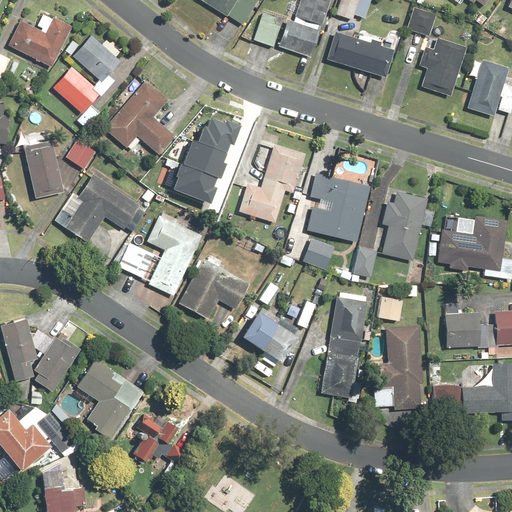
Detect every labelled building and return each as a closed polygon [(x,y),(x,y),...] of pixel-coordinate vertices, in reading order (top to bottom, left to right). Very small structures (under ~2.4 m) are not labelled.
[(204,0),(245,29),(266,0),(204,0)] [(295,0),(291,13),(323,24),(330,0),(295,0)] [(339,0),(334,15),(354,22),(362,0),(339,0)] [(466,0),(479,9),(485,0),(466,0)] [(415,2),(407,29),(426,35),(435,8),(415,2)] [(22,18),(9,43),(53,66),(74,24),(45,9),(37,25),(22,18)] [(264,11),(254,39),(311,57),(320,30),(264,11)] [(488,17),(481,12),(474,23),(481,28),(488,17)] [(392,44),(335,28),(327,60),(384,75),(392,44)] [(94,32),(74,55),(104,81),(124,59),(94,32)] [(422,86),(452,96),(467,46),(429,34),(419,64),(428,66),(422,86)] [(0,51),(0,81),(1,82),(12,57),(0,51)] [(480,58),(467,107),(496,115),(498,110),(511,114),(511,113),(511,74),(507,73),(509,65),(480,58)] [(71,64),(53,85),(83,111),(76,119),(88,128),(113,99),(71,64)] [(147,76),(103,127),(130,150),(140,139),(159,156),(180,132),(159,114),(172,98),(147,76)] [(0,144),(9,145),(13,100),(0,98),(0,144)] [(191,137),(173,186),(205,198),(231,124),(207,115),(205,123),(202,122),(196,139),(191,137)] [(55,136),(25,142),(35,195),(66,189),(55,136)] [(78,136),(65,156),(82,167),(95,147),(78,136)] [(247,179),(238,210),(278,222),(287,190),(295,193),(307,152),(275,142),(262,184),(247,179)] [(0,206),(8,204),(0,169),(0,206)] [(82,200),(66,226),(91,242),(107,215),(130,229),(146,202),(93,170),(77,197),(82,200)] [(359,241),(371,183),(315,172),(310,195),(314,196),(307,230),(359,241)] [(382,254),(415,260),(429,190),(396,184),(393,199),(386,198),(380,223),(388,225),(382,254)] [(298,203),(288,200),(285,215),(295,218),(298,203)] [(148,284),(175,296),(204,230),(160,211),(147,240),(165,247),(162,254),(130,240),(118,266),(150,280),(148,284)] [(442,226),(438,261),(484,267),(483,275),(511,278),(511,257),(505,256),(510,216),(475,212),(473,230),(442,226)] [(312,234),(302,260),(326,269),(336,244),(312,234)] [(358,244),(353,271),(373,275),(378,248),(358,244)] [(204,256),(178,302),(208,319),(220,298),(238,308),(252,283),(204,256)] [(337,267),(334,274),(349,280),(352,273),(337,267)] [(331,277),(322,273),(315,290),(325,294),(331,277)] [(279,288),(270,282),(259,298),(267,305),(279,288)] [(382,293),(379,316),(401,319),(404,296),(382,293)] [(329,294),(313,394),(354,400),(370,300),(329,294)] [(316,308),(305,304),(297,325),(307,329),(316,308)] [(262,306),(243,334),(285,362),(303,335),(262,306)] [(445,312),(446,346),(511,344),(511,310),(494,311),(495,321),(482,321),(481,311),(445,312)] [(28,317),(0,324),(0,325),(15,379),(35,374),(31,360),(39,358),(28,317)] [(423,407),(421,324),(387,325),(388,359),(380,359),(380,385),(373,385),(373,408),(423,407)] [(36,378),(55,390),(83,347),(59,331),(36,367),(41,370),(36,378)] [(145,389),(96,355),(75,385),(98,400),(84,420),(110,439),(145,389)] [(511,419),(511,358),(494,359),(495,383),(462,384),(463,412),(502,411),(502,420),(511,419)] [(460,385),(432,385),(432,403),(460,403),(460,385)] [(44,391),(32,391),(31,404),(43,405),(44,391)] [(12,405),(0,414),(0,439),(23,469),(54,444),(34,418),(27,424),(12,405)] [(180,429),(147,407),(131,431),(141,438),(127,459),(150,474),(180,429)] [(85,511),(83,483),(45,485),(46,511),(85,511)]
